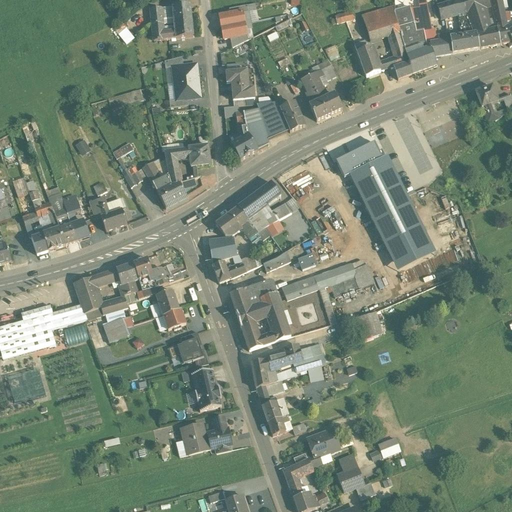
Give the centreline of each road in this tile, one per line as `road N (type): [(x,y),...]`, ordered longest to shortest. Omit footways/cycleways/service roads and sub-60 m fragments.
road 1 (primary): [(228,193),(303,147),(511,62)]
road 2 (residential): [(288,511),(184,222)]
road 3 (primary): [(0,286),(95,260),(184,222)]
road 4 (residential): [(204,0),(228,193)]
